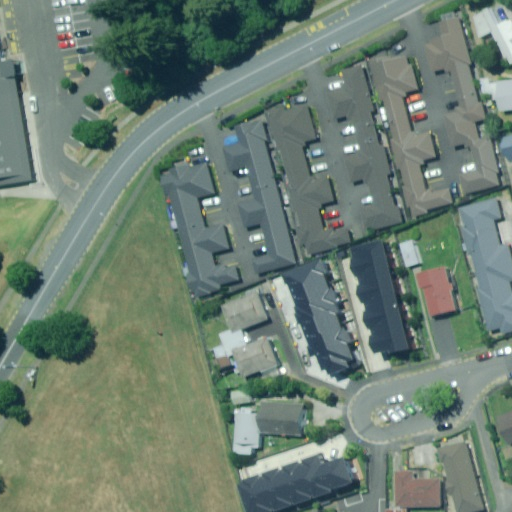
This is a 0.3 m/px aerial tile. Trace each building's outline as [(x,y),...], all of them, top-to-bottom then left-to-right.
[(511,21),(508,23),(501,6),(476,17),(483,39),(494,33),(510,69),(511,67),(511,21)] [(485,103),(482,103),(463,18),(444,23),(448,39),(428,44),(435,74),(453,69),(460,98),(462,107),(453,109),(454,114),(447,116),(455,149),(460,148),(462,156),(475,153),(479,172),(463,176),(468,195),(505,186),(493,137),(490,137),(488,129),(479,132),(477,124),(489,121),(485,103)] [(0,187),(36,182),(18,76),(6,78),(0,44),(0,187)] [(457,204),(453,190),(437,194),(436,189),(430,190),(423,162),(440,157),(433,131),(415,136),(406,100),(410,99),(408,92),(422,88),(416,65),(412,66),(409,57),(374,66),(384,103),(386,102),(396,139),(394,140),(402,171),(404,170),(408,186),(406,187),(412,209),(415,208),(417,218),(431,214),(430,211),(457,204)] [(371,210),(365,211),(370,229),(375,227),(376,231),(406,223),(365,66),(345,72),(348,83),(344,84),(346,89),(343,90),(330,93),(338,121),(354,116),(364,154),(347,158),(354,184),(371,180),(377,204),(370,206),(371,210)] [(511,111),(511,82),(492,85),(494,101),(503,100),(504,113),(511,111)] [(321,138),(313,106),(291,112),(290,107),(270,112),(281,154),(285,153),(293,185),(291,186),(298,215),(301,214),(305,228),(302,229),(306,246),(309,245),(312,256),(352,246),(351,243),(355,242),(352,229),(338,232),(337,228),(329,231),(322,206),(337,202),(331,177),(316,181),(306,142),(321,138)] [(260,276),(303,264),(276,164),(263,119),(239,126),(244,144),(227,149),(234,173),(250,169),(259,200),(242,205),(249,230),(265,225),(274,256),(256,261),(260,276)] [(216,255),(234,250),(227,224),(209,228),(201,199),(222,194),(220,187),(214,162),(164,175),(170,196),(175,195),(195,274),(192,275),(198,299),(226,292),(224,286),(239,283),(238,280),(245,279),(241,265),(230,268),(229,263),(219,266),(216,255)] [(505,218),(500,199),(462,209),(467,228),(465,228),(473,258),(475,257),(483,290),(482,291),(493,333),(504,330),(505,336),(511,333),(511,245),(504,247),(497,220),(505,218)] [(422,264),(416,241),(402,245),(409,268),(422,264)] [(462,311),(451,269),(421,277),(425,290),(428,289),(435,318),(462,311)] [(246,330),(273,320),(267,304),(275,301),(269,285),(249,292),(251,297),(226,307),(235,330),(222,334),(227,347),(217,350),(225,372),(236,368),(232,359),(239,357),(247,379),(284,365),(274,339),(252,347),(246,330)] [(357,287),(347,290),(351,307),(361,304),(357,287)] [(418,337),(407,298),(391,302),(393,311),(366,319),(375,349),(418,337)] [(344,367),(344,302),(309,302),(309,321),(313,321),(313,367),(344,367)] [(254,404),(252,391),(235,393),(237,406),(254,404)] [(242,413),(240,444),(264,445),(264,435),(308,437),(310,404),(267,401),(266,415),(242,413)] [(511,414),(502,419),(511,444),(511,414)] [(484,511),(488,511),(470,443),(443,451),(459,511),(484,511)] [(332,488),(324,464),(305,471),(304,466),(272,476),(282,505),(332,488)] [(269,483),(266,472),(244,479),(248,491),(269,483)] [(410,511),(410,509),(446,508),(445,480),(418,481),(418,473),(400,473),(401,510),(389,510),(389,511),(410,511)]
